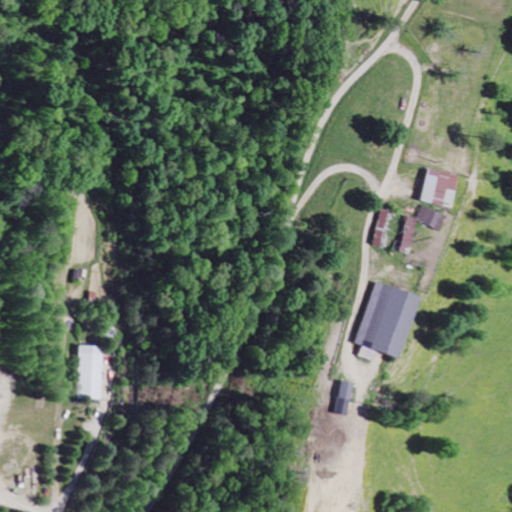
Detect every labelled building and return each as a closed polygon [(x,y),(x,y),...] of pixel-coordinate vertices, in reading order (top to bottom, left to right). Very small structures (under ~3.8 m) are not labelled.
[(449,176),(417,168),(409,200),(441,208),(449,176)] [(420,209),(414,223),(432,230),(438,216),(420,209)] [(392,252),(402,254),(407,217),(397,216),(392,252)] [(354,339),(356,340),(351,356),(365,360),(368,352),(386,358),(406,295),(372,284),(354,339)] [(69,398),(97,399),(99,347),(70,346),(69,398)]
